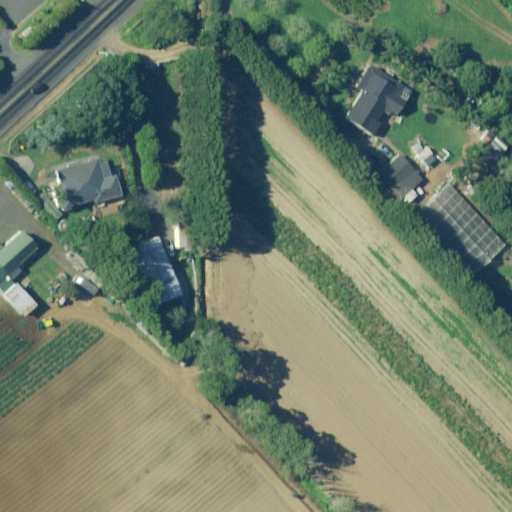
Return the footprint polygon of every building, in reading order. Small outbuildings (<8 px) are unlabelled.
[(398,87),(365,66),(353,86),(359,90),(342,117),(366,132),(380,110),(391,117),(400,101),(392,96),(398,87)] [(421,136),(408,145),(422,166),(435,157),(421,136)] [(420,179),(411,170),(396,154),(366,185),(380,201),(389,209),(401,197),(406,202),(414,194),(409,190),(420,179)] [(94,218),(119,211),(118,206),(125,204),(116,173),(106,176),(101,158),(92,161),(48,173),(58,209),(89,200),(94,218)] [(503,244),(448,184),(413,216),(468,276),(503,244)] [(0,293),(11,283),(8,280),(17,271),(13,266),(32,249),(15,231),(0,244),(0,293)] [(177,294),(154,236),(125,248),(149,306),(177,294)]
